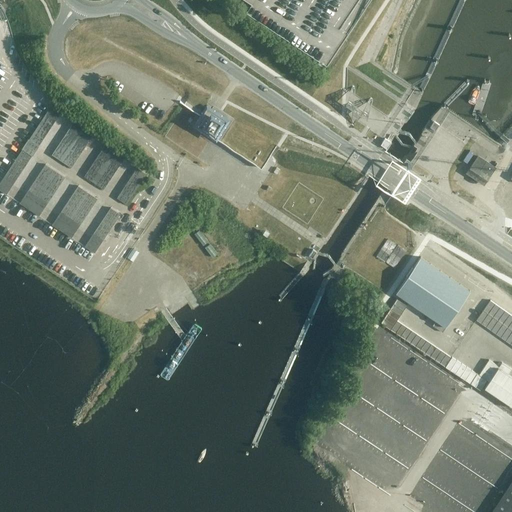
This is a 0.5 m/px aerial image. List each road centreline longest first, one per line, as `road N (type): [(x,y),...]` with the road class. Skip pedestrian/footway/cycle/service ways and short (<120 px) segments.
road 1 (primary): [(511,257),(183,38)]
road 2 (unclassified): [(157,187),(165,156),(157,145),(57,60),(55,37),(74,6)]
road 3 (residential): [(474,409),(462,401),(398,498)]
